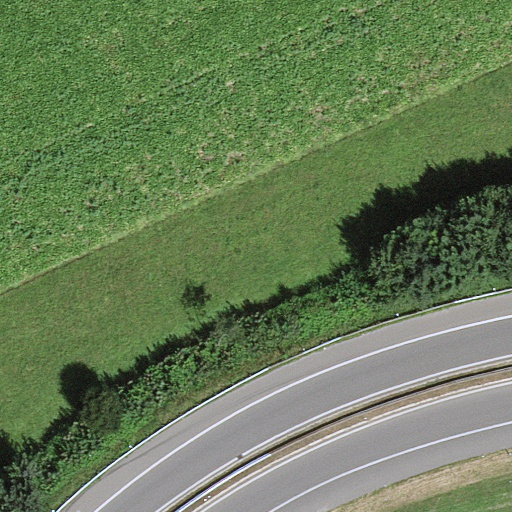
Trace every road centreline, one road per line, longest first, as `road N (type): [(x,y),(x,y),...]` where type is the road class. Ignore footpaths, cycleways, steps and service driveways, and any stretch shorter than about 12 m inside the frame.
road 1 (motorway): [(511,336),(342,385),(264,420),(129,511)]
road 2 (motorway): [(235,511),(349,452),(511,403)]
